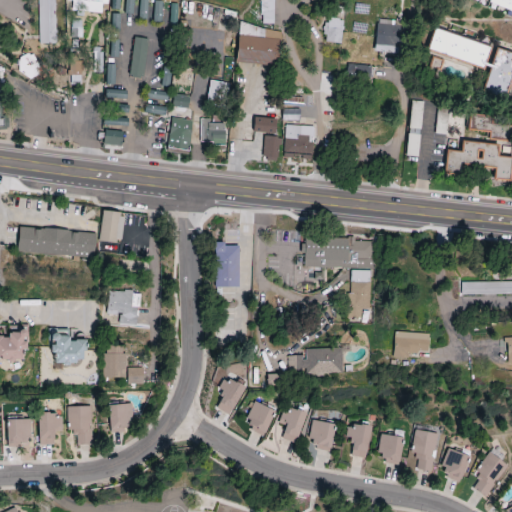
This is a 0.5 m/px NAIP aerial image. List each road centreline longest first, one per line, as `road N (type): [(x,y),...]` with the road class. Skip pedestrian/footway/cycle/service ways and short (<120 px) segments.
road 1 (secondary): [(0,161),(511,219)]
road 2 (residential): [(186,186),(190,369),(179,401),(160,429),(102,468),(0,477)]
road 3 (residential): [(170,413),(274,474),(446,511)]
